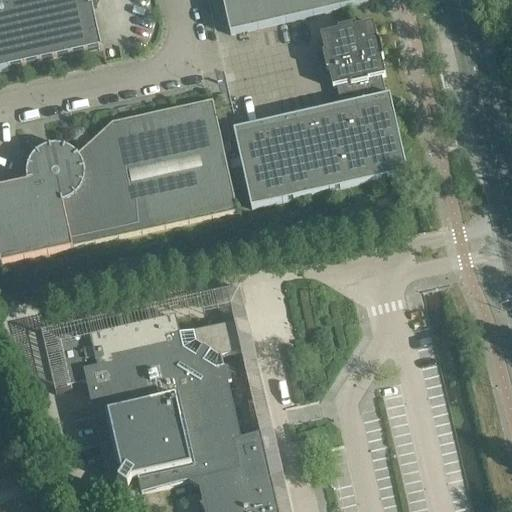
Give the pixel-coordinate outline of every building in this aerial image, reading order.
[(97,10),(95,0),(0,0),(0,74),(103,52),(94,10),(97,10)] [(222,0),(231,37),(369,5),(367,0),(222,0)] [(234,133),(252,211),(408,176),(390,97),(386,98),(382,79),(386,78),(382,61),(384,60),(380,42),(378,43),(374,25),(356,29),(356,27),(338,31),(339,33),(321,37),(325,55),(323,55),(327,73),(329,72),(333,90),(337,89),(341,109),(234,133)] [(36,153),(24,141),(23,141),(36,156),(33,159),(31,163),(29,167),(28,167),(28,168),(29,169),(28,173),(27,178),(28,182),(27,183),(0,189),(0,261),(1,266),(238,214),(213,103),(113,125),(78,157),(78,156),(77,157),(74,154),(70,151),(66,149),(65,148),(65,149),(60,148),(55,148),(51,148),(50,145),(49,145),(49,146),(44,148),(40,150),(36,153)] [(260,320),(180,338),(176,320),(92,339),(91,333),(57,341),(68,389),(87,384),(107,473),(96,490),(102,494),(97,501),(105,506),(119,484),(128,489),(133,483),(139,481),(142,495),(198,482),(203,506),(198,509),(202,511),(279,511),(263,437),(241,442),(222,359),(267,351),(260,320)]
